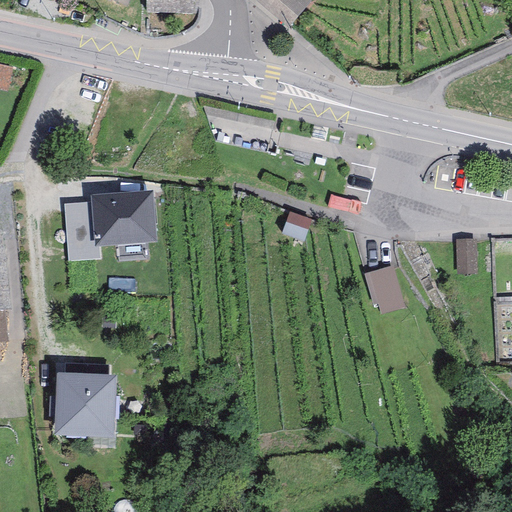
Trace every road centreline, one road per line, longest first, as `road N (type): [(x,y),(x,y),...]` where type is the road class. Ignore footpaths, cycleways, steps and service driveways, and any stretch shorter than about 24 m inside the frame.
road 1 (track): [(25,165),(46,442),(69,511)]
road 2 (tertiary): [(511,145),(223,76)]
road 3 (tertiary): [(223,76),(0,34)]
road 4 (track): [(25,165),(137,165),(234,185)]
